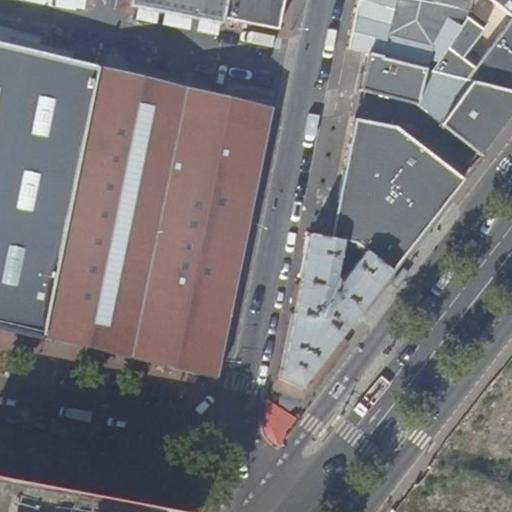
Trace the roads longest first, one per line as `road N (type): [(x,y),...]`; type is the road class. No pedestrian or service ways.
road 1 (secondary): [(326,0),(233,451),(281,511)]
road 2 (primary): [(511,234),(296,511)]
